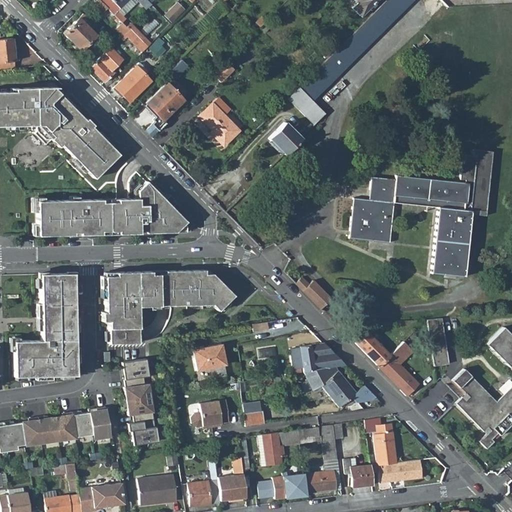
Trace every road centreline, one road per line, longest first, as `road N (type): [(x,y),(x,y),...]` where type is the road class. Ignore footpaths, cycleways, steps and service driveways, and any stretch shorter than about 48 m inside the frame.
road 1 (tertiary): [(211,250),(261,263),(475,478)]
road 2 (tertiary): [(37,36),(209,211),(211,250)]
road 3 (residential): [(0,397),(71,386),(87,374),(88,253)]
road 4 (residential): [(278,511),(445,491),(475,478)]
road 5 (tertiary): [(88,253),(211,250)]
